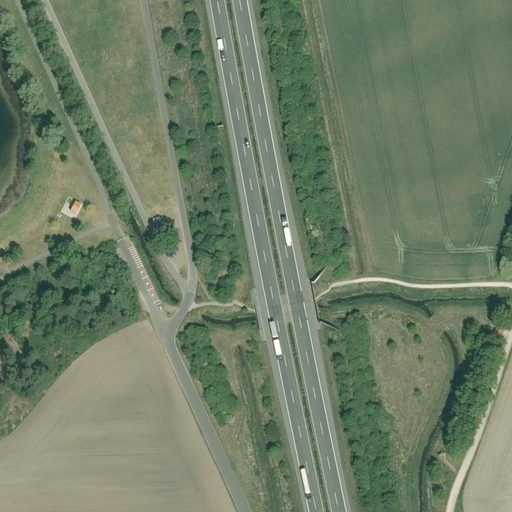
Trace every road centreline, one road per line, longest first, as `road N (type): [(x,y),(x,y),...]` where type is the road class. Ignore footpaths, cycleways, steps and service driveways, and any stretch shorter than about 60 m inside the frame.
road 1 (motorway): [(339,511),(239,0)]
road 2 (motorway): [(217,0),(316,511)]
road 3 (track): [(14,0),(112,221)]
road 4 (track): [(511,331),(450,511)]
road 5 (track): [(511,286),(372,280),(332,288)]
